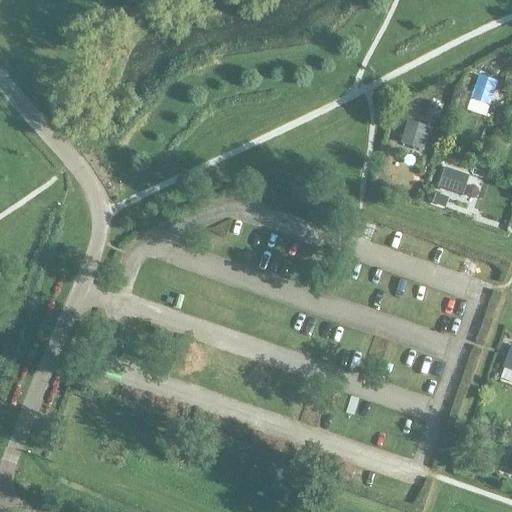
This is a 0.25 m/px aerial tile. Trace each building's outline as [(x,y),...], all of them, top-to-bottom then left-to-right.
[(491,106),(499,83),(478,76),(470,99),(491,106)] [(430,102),(426,114),(438,118),(442,106),(430,102)] [(431,128),(408,121),(400,144),(423,151),(431,128)] [(439,193),(460,200),(468,176),(447,169),(439,193)] [(435,193),(432,203),(445,207),(448,198),(435,193)] [(511,371),(511,346),(503,368),(511,371)]
